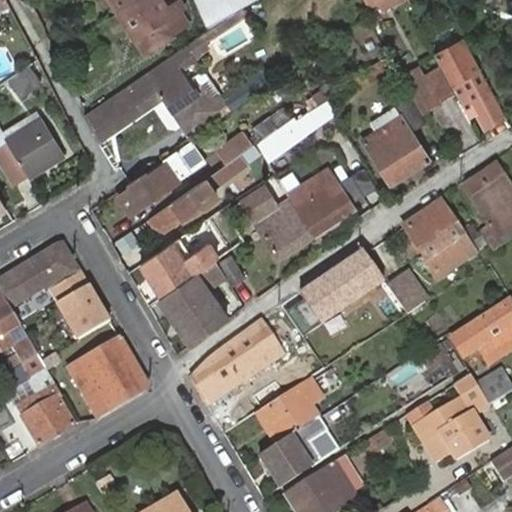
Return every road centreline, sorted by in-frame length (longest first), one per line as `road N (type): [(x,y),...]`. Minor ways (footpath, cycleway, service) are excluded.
road 1 (residential): [(159,367),(511,140)]
road 2 (residential): [(0,251),(64,212),(159,367)]
road 3 (residential): [(0,497),(176,395)]
road 4 (residential): [(176,395),(247,511)]
